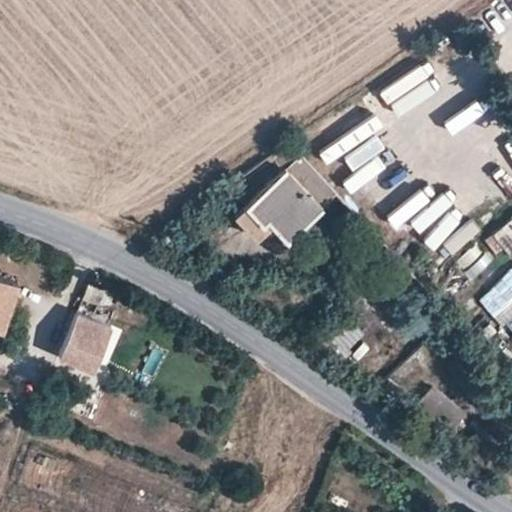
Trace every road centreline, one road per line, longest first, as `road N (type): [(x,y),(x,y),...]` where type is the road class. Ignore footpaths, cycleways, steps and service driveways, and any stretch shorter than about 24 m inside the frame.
road 1 (tertiary): [(0,211),(79,237),(184,292),(511,511)]
road 2 (unknown): [(194,299),(240,251),(273,248),(313,260),(359,290),(402,340)]
